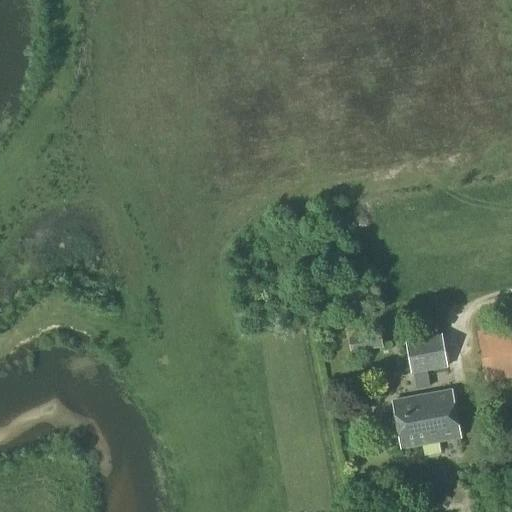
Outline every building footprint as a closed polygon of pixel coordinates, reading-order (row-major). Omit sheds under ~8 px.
[(484,382),(511,377),(511,328),(476,335),(484,382)] [(365,350),(382,347),(380,333),(363,336),(365,350)] [(411,373),(447,367),(441,335),(406,342),(411,373)] [(401,449),(460,438),(451,391),(392,402),(401,449)] [(500,442),(511,439),(511,416),(496,419),(500,442)]
